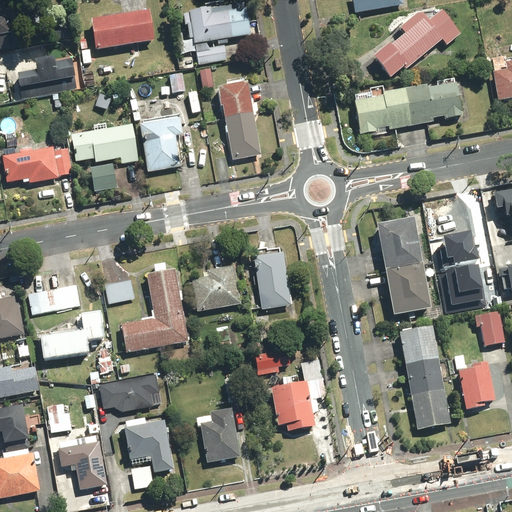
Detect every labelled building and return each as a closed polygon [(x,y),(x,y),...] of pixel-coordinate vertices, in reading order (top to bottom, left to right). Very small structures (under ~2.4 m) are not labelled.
[(403,0),(353,0),(356,15),(405,7),(403,0)] [(252,38),(247,6),(228,8),(228,4),(206,6),(206,13),(183,15),(184,28),(188,28),(189,42),(195,42),(195,47),(226,42),(252,38)] [(0,41),(3,41),(14,16),(0,10),(0,41)] [(150,11),(89,21),(94,53),(155,43),(150,11)] [(429,24),(420,13),(398,33),(403,38),(392,48),(391,46),(374,61),(391,80),(404,68),(406,71),(441,42),(447,49),(461,37),(442,14),(429,24)] [(226,42),(195,47),(198,66),(229,61),(226,42)] [(511,101),(511,63),(509,64),(508,56),(492,59),(499,103),(511,101)] [(77,81),(73,62),(56,66),(54,61),(35,64),(37,74),(18,77),(21,92),(77,81)] [(210,68),(200,70),(203,91),(213,90),(210,68)] [(183,76),(170,77),(172,95),(185,93),(183,76)] [(373,95),(354,99),(362,137),(380,133),(379,130),(389,128),(390,132),(434,123),(433,121),(445,118),(445,122),(466,117),(459,84),(428,91),(427,86),(384,95),(384,98),(375,100),(373,95)] [(248,85),(219,90),(232,163),(261,158),(253,117),(260,115),(257,101),(251,102),(248,85)] [(181,121),(141,128),(149,175),(181,170),(176,139),(184,138),(181,121)] [(133,127),(72,137),(77,163),(95,160),(96,164),(120,160),(121,166),(140,163),(133,127)] [(54,150),(4,158),(8,185),(28,182),(29,186),(57,182),(57,178),(72,175),(68,152),(54,154),(54,150)] [(113,166),(91,169),(94,193),(117,190),(113,166)] [(511,189),(493,192),(495,211),(503,210),(504,218),(511,217),(511,189)] [(475,213),(444,220),(450,250),(447,277),(477,280),(480,248),(475,213)] [(416,220),(378,226),(393,318),(432,311),(416,220)] [(282,254),(253,258),(260,311),(290,307),(282,254)] [(165,264),(154,266),(156,274),(148,276),(154,318),(122,323),(126,353),(188,344),(177,271),(166,273),(165,264)] [(206,277),(190,280),(196,314),(240,306),(233,267),(205,272),(206,277)] [(131,281),(105,285),(109,305),(135,301),(131,281)] [(80,306),(75,285),(27,296),(32,317),(80,306)] [(0,341),(26,337),(19,304),(16,304),(15,296),(0,298),(0,341)] [(505,342),(499,312),(473,318),(475,329),(481,327),(485,346),(505,342)] [(104,340),(101,313),(81,315),(83,332),(40,337),(43,361),(91,356),(89,342),(104,340)] [(431,328),(398,335),(417,431),(450,424),(431,328)] [(289,351),(255,354),(258,376),(280,374),(279,368),(290,367),(289,351)] [(111,355),(99,356),(100,370),(111,370),(111,355)] [(463,356),(455,357),(464,412),(477,410),(476,405),(495,402),(489,365),(465,369),(463,356)] [(14,367),(0,369),(0,400),(39,394),(35,366),(14,370),(14,367)] [(156,374),(97,384),(102,411),(114,409),(115,415),(162,407),(156,374)] [(238,379),(224,380),(227,404),(241,403),(238,379)] [(308,383),(272,388),(277,427),(285,425),(287,434),(315,430),(308,383)] [(74,388),(64,388),(64,402),(74,402),(74,388)] [(67,404),(48,407),(52,435),(71,432),(67,404)] [(30,441),(24,405),(0,408),(0,433),(2,446),(30,441)] [(211,418),(198,421),(207,466),(241,459),(232,409),(210,413),(211,418)] [(146,419),(125,422),(130,461),(151,458),(153,474),(175,471),(168,420),(146,423),(146,419)] [(108,486),(99,443),(59,451),(62,469),(76,467),(80,491),(108,486)] [(28,450),(3,455),(4,461),(0,461),(0,499),(41,492),(34,455),(29,456),(28,450)] [(154,487),(150,467),(130,470),(134,491),(154,487)]
